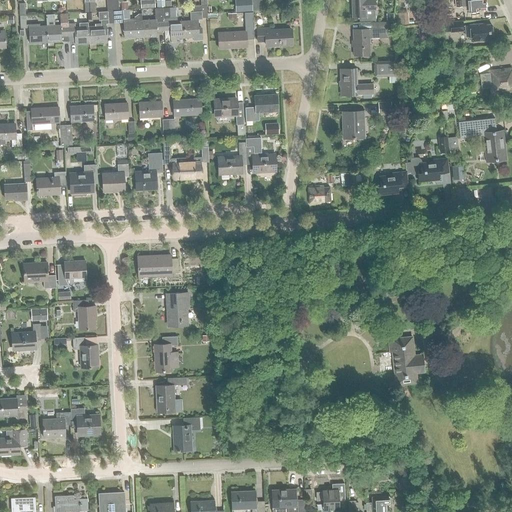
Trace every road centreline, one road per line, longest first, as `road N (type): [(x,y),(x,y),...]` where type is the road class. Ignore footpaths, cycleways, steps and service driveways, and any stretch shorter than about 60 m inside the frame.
road 1 (residential): [(0,80),(314,62)]
road 2 (residential): [(22,219),(261,205)]
road 3 (residential): [(122,469),(110,242)]
road 4 (residential): [(285,224),(511,202)]
road 5 (residential): [(345,457),(122,469)]
road 6 (residential): [(110,242),(130,233),(285,224)]
road 7 (residential): [(285,224),(314,62)]
road 8 (residential): [(122,469),(0,472)]
